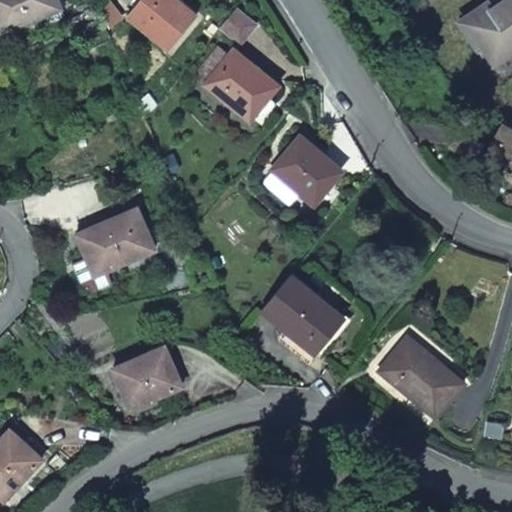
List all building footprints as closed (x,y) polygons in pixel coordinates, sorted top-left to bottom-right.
[(51,0),(0,0),(0,33),(56,11),(51,0)] [(193,22),(167,0),(138,0),(124,17),(166,55),(193,22)] [(511,0),(504,0),(471,24),(500,65),(511,57),(511,0)] [(231,6),(215,25),(235,41),(251,22),(231,6)] [(272,83),(229,49),(202,83),(246,117),(272,83)] [(311,198),(339,165),(297,131),(269,165),(311,198)] [(511,134),(510,134),(493,166),(511,175),(511,134)] [(108,272),(155,252),(136,211),(76,236),(85,258),(93,278),(108,272)] [(93,278),(85,258),(71,264),(82,288),(94,292),(112,284),(108,272),(93,278)] [(261,318),(314,368),(341,338),(324,322),(327,320),(290,285),(261,318)] [(372,371),(428,415),(455,381),(424,356),(421,359),(398,339),(372,371)] [(128,409),(181,386),(162,346),(111,370),(128,409)] [(0,497),(4,501),(42,461),(11,431),(0,442),(0,497)]
